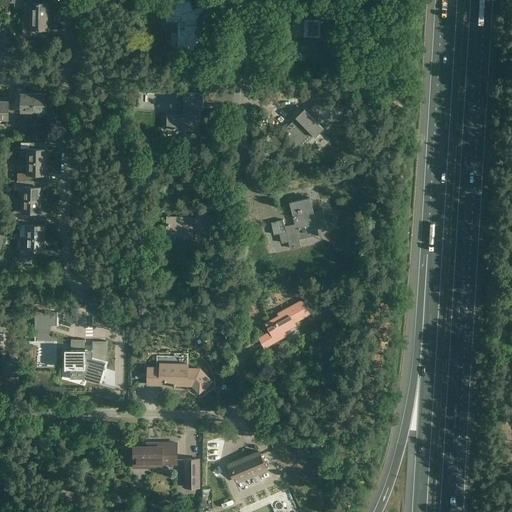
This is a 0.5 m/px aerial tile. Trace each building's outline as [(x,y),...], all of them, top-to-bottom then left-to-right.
[(23,15),(23,16),(48,16),(48,3),(50,3),(50,0),(25,0),(26,15),(23,15)] [(190,1),(180,0),(172,0),(172,1),(168,1),(167,21),(180,22),(180,46),(174,46),(174,47),(191,47),(190,52),(202,53),(203,27),(199,27),(199,20),(217,14),(214,3),(193,9),(190,1)] [(295,36),(310,36),(318,36),(318,24),(329,24),(329,20),(337,20),(337,12),(329,12),(329,10),(327,10),(327,8),(318,8),(318,19),(295,18),(295,36)] [(48,16),(23,16),(23,35),(38,35),(38,29),(48,29),(48,16)] [(0,43),(0,68),(6,70),(6,72),(12,52),(0,48),(0,43)] [(15,91),(15,103),(15,109),(21,109),(21,112),(34,112),(34,93),(16,93),(16,91),(15,91)] [(183,116),(181,115),(181,116),(168,116),(168,129),(199,129),(199,135),(200,109),(199,109),(199,105),(203,105),(203,93),(184,92),(183,116)] [(47,94),(34,93),(34,112),(46,112),(46,116),(53,116),(53,96),(53,99),(47,99),(47,94)] [(0,100),(0,119),(8,119),(8,123),(15,123),(15,109),(15,103),(14,106),(9,106),(9,101),(0,100)] [(289,135),(285,138),(295,149),(294,149),(295,149),(300,144),(298,141),(310,130),(316,135),(322,130),(319,127),(331,115),(319,101),(306,114),(307,114),(301,119),(298,116),(285,129),(289,132),(287,134),(289,135)] [(28,148),(27,161),(46,162),(46,143),(48,143),(48,142),(30,142),(21,142),(21,148),(28,148)] [(17,180),(24,180),(41,181),(43,181),(43,180),(40,180),(40,174),(46,174),(46,162),(27,161),(27,173),(18,173),(17,180)] [(22,186),(22,199),(41,199),(41,181),(24,180),(24,186),(22,186)] [(271,222),(274,234),(280,233),(282,243),(289,241),(290,248),(300,245),(299,239),(319,234),(310,198),(290,202),(295,224),(285,227),(283,220),(271,222)] [(9,218),(19,218),(35,218),(35,212),(40,212),(41,199),(22,199),(22,210),(9,210),(9,218)] [(195,240),(209,240),(211,206),(198,206),(198,202),(197,202),(196,217),(195,217),(167,216),(167,217),(169,217),(168,223),(168,225),(168,232),(178,232),(178,235),(196,235),(195,240)] [(26,224),(26,237),(44,238),(45,219),(47,219),(47,218),(38,218),(35,218),(19,218),(19,224),(26,224)] [(44,238),(26,237),(25,249),(21,249),(21,259),(32,259),(32,256),(41,257),(41,256),(38,256),(38,250),(44,250),(44,238)] [(285,312),(274,318),(266,322),(270,331),(259,337),(265,347),(284,337),(281,333),(296,325),(294,323),(310,314),(302,300),(284,310),(285,312)] [(88,320),(101,320),(101,304),(88,304),(88,320)] [(0,314),(0,339),(3,339),(4,330),(12,330),(12,312),(3,312),(3,315),(0,314)] [(36,326),(50,326),(50,325),(50,322),(56,322),(56,325),(57,325),(57,312),(35,312),(35,326),(36,326)] [(92,349),(92,352),(92,357),(107,361),(107,341),(93,341),(92,349)] [(66,368),(77,368),(77,370),(85,370),(85,368),(89,369),(86,377),(100,381),(105,363),(91,359),(91,361),(85,360),(85,350),(71,350),(71,352),(66,352),(66,368)] [(157,356),(157,368),(148,367),(147,384),(149,384),(154,384),(159,384),(159,385),(163,385),(163,383),(167,383),(167,385),(168,385),(168,383),(173,383),(173,386),(175,386),(175,385),(187,385),(188,379),(195,379),(204,388),(212,381),(200,368),(188,368),(188,353),(168,353),(168,356),(157,356)] [(10,359),(10,363),(5,363),(5,376),(18,376),(18,363),(17,363),(17,359),(16,358),(12,358),(10,359)] [(177,443),(175,443),(155,443),(155,446),(134,447),(134,468),(135,468),(135,466),(162,466),(162,463),(177,463),(177,443)] [(228,464),(231,471),(234,470),(239,481),(267,470),(259,451),(247,456),(247,457),(241,460),(241,459),(228,464)] [(185,459),(185,472),(188,472),(188,486),(185,486),(185,487),(199,487),(199,459),(185,459)]
